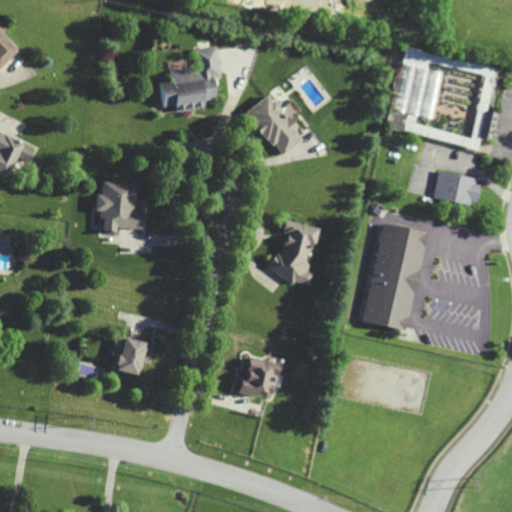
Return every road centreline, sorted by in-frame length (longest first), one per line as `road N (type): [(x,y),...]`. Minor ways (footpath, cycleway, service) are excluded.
road 1 (residential): [(0,432),(174,463),(308,511)]
road 2 (residential): [(210,252),(218,280),(240,181),(228,157),(206,150),(184,160),(175,181),(210,252)]
road 3 (residential): [(174,463),(218,280)]
road 4 (residential): [(429,511),(511,385)]
